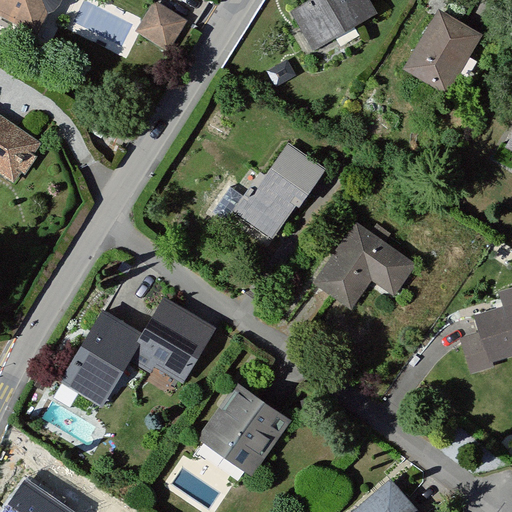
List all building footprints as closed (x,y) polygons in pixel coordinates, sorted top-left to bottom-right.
[(58,0),(0,0),(0,10),(42,32),(58,0)] [(188,15),(164,0),(153,0),(138,26),(169,45),(188,15)] [(374,0),(305,0),(295,7),(320,46),(380,9),(374,0)] [(482,29),(438,4),(403,65),(448,90),(482,29)] [(0,163),(16,173),(40,137),(0,111),(0,163)] [(333,164),(293,140),(270,177),(256,168),(230,210),(275,237),(300,194),(311,201),(333,164)] [(419,260),(357,217),(311,283),(354,312),(378,278),(397,291),(419,260)] [(511,280),(495,284),(499,302),(475,308),(480,328),(463,332),(471,370),(501,363),(501,352),(511,349),(511,280)] [(215,325),(172,298),(150,333),(139,351),(182,378),(215,325)] [(150,333),(105,306),(61,377),(106,404),(139,351),(150,333)] [(290,412),(235,378),(197,439),(253,473),(290,412)] [(428,511),(391,469),(341,511),(428,511)] [(110,511),(85,495),(74,511),(110,511)]
